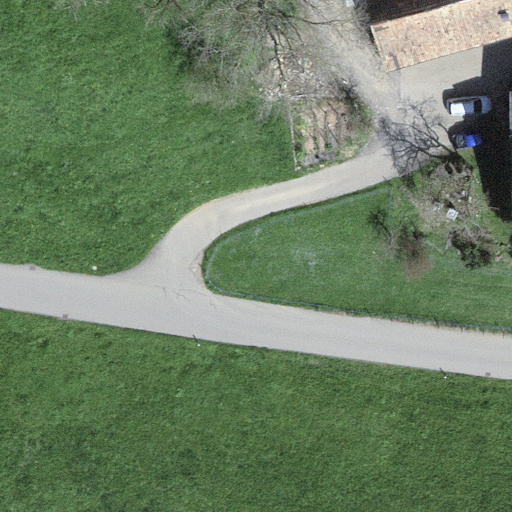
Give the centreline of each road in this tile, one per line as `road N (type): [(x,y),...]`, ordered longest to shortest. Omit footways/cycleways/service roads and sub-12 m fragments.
road 1 (unclassified): [(0,291),(511,358)]
road 2 (track): [(162,315),(169,275),(196,231),(412,157),(454,89),(511,74)]
